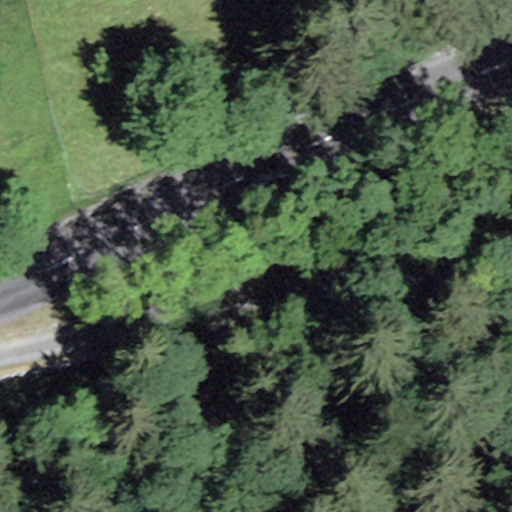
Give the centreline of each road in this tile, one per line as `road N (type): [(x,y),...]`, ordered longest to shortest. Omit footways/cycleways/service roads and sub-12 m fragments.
road 1 (secondary): [(511,85),(0,291)]
road 2 (track): [(254,295),(511,249)]
road 3 (track): [(0,351),(254,295)]
